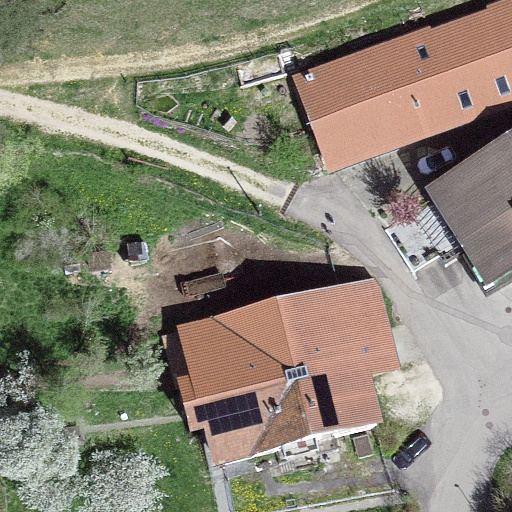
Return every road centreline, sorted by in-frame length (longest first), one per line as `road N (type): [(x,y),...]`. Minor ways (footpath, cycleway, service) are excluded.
road 1 (track): [(0,106),(297,198)]
road 2 (residential): [(487,415),(459,339),(386,240),(297,198)]
